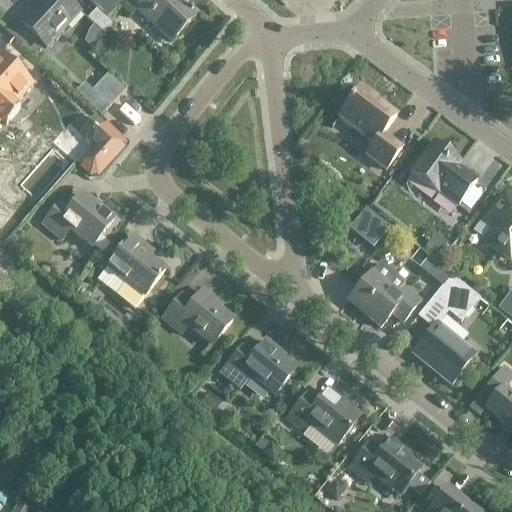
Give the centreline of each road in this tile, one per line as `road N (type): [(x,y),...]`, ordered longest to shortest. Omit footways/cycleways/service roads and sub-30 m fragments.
road 1 (residential): [(297,295),(159,177),(169,137),(258,25)]
road 2 (residential): [(511,461),(297,295)]
road 3 (residential): [(297,295),(273,36)]
road 4 (residential): [(511,150),(354,30)]
